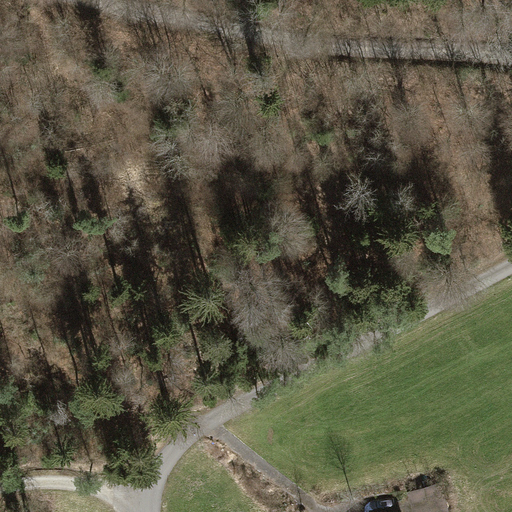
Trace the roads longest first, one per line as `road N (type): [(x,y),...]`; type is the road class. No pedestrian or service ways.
road 1 (track): [(68,0),(304,49),(511,57)]
road 2 (unclassified): [(147,511),(161,467),(206,425),(511,276)]
road 3 (track): [(0,489),(40,482),(146,502)]
